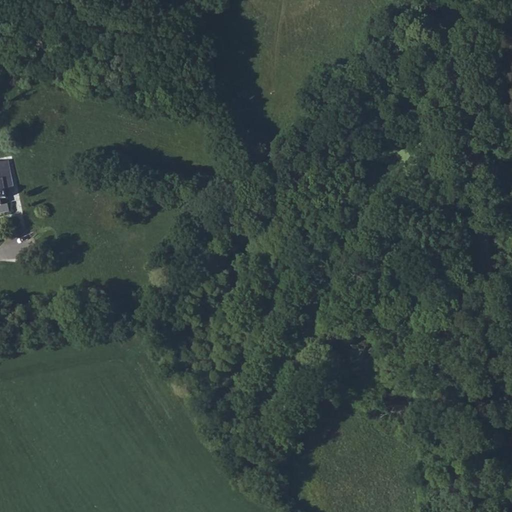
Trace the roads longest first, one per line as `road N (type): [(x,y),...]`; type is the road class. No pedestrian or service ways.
road 1 (track): [(511,511),(472,125)]
road 2 (track): [(472,125),(485,23),(497,0)]
road 3 (track): [(472,125),(458,0)]
